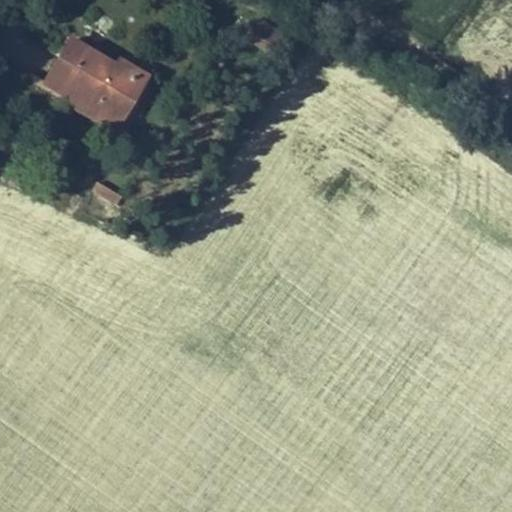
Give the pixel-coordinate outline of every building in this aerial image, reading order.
[(271,2),(266,0),(247,0),(243,9),(263,19),(271,2)] [(256,19),(246,45),(272,54),(281,28),(256,19)] [(147,60),(74,22),(52,66),(125,104),(147,60)] [(132,179),(106,165),(102,173),(128,187),(132,179)] [(115,213),(122,192),(95,184),(88,204),(115,213)]
